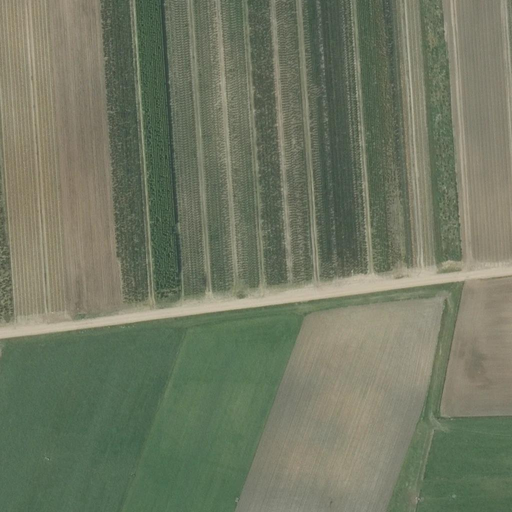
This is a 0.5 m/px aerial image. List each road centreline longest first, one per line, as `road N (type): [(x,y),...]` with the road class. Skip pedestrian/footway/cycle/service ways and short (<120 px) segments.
road 1 (track): [(511,270),(182,310)]
road 2 (track): [(182,310),(163,0)]
road 3 (track): [(182,310),(0,334)]
